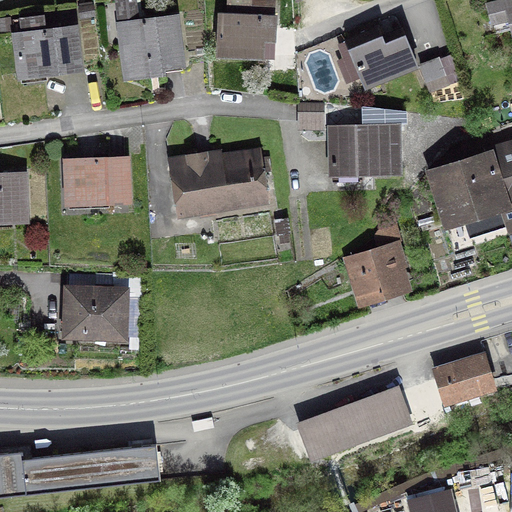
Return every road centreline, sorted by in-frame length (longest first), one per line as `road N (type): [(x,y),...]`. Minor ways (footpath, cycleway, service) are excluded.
road 1 (primary): [(0,406),(94,407),(194,393),(511,301)]
road 2 (residential): [(0,138),(202,107),(259,107),(290,120),(300,179)]
